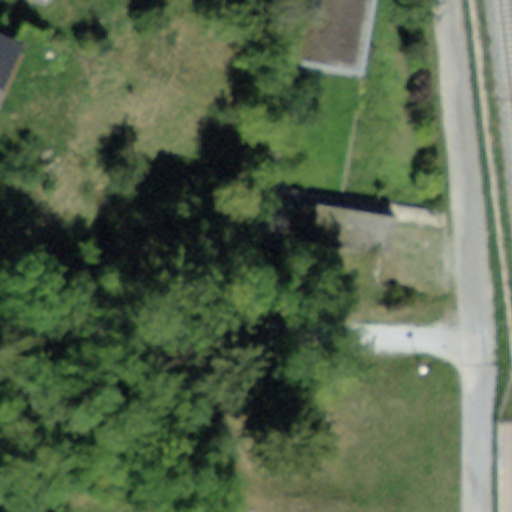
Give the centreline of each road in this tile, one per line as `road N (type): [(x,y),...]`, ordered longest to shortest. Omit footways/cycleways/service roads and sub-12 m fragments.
road 1 (track): [(480,349),(0,308)]
road 2 (track): [(480,349),(444,0)]
road 3 (track): [(475,511),(480,349)]
